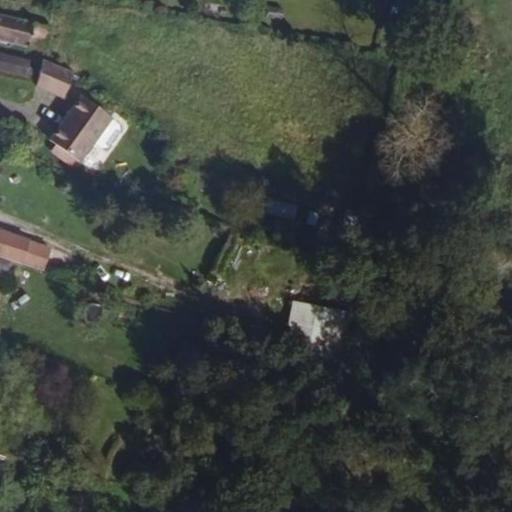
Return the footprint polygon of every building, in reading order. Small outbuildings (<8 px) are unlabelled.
[(0,34),(40,45),(46,23),(0,10),(0,34)] [(0,65),(20,71),(24,55),(0,48),(0,65)] [(60,95),(71,70),(38,55),(33,75),(32,82),(60,95)] [(75,157),(108,111),(76,89),(44,134),(75,157)] [(15,259),(23,234),(0,226),(0,254),(5,256),(15,259)] [(337,355),(346,308),(289,297),(282,344),(337,355)]
